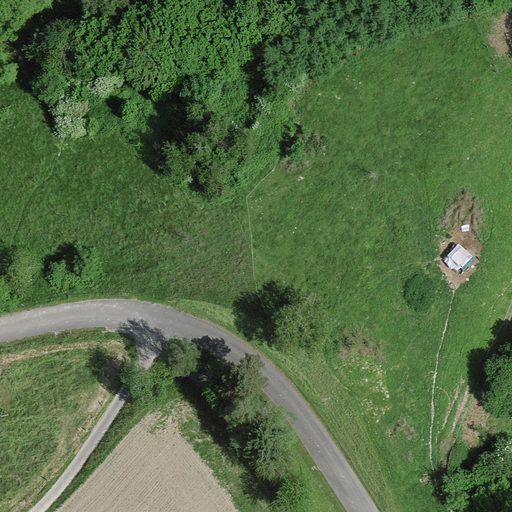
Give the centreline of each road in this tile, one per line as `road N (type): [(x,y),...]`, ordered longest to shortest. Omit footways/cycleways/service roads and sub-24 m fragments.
road 1 (unclassified): [(363,511),(277,386),(218,342),(135,313),(0,330)]
road 2 (track): [(150,316),(144,359),(76,470),(38,511)]
